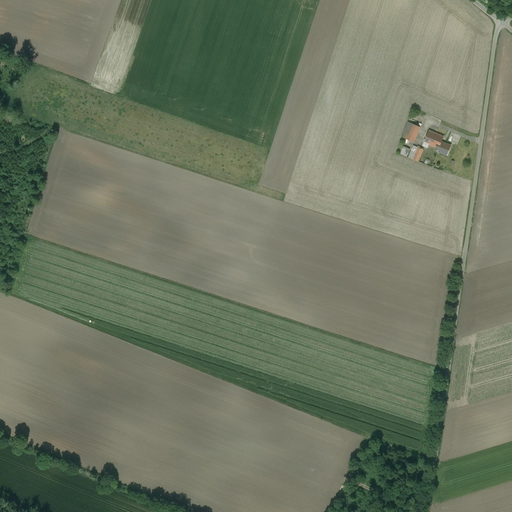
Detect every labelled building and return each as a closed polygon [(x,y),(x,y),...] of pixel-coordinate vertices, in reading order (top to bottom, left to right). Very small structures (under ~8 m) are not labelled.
[(413,124),(408,122),(404,133),(408,135),(413,124)] [(420,127),(413,124),(408,135),(406,139),(414,142),(420,127)] [(436,134),(429,131),(424,142),(436,147),(439,141),(441,142),(443,137),(436,134)] [(441,142),(439,141),(436,147),(440,149),(439,152),(446,155),(450,146),(441,142)] [(417,147),(413,145),(408,157),(418,161),(423,149),(418,147),(419,146),(418,146),(417,147)] [(410,149),(403,146),(400,154),(407,157),(410,149)]
